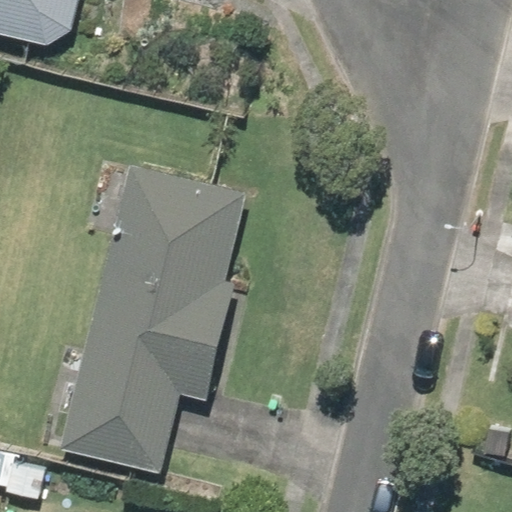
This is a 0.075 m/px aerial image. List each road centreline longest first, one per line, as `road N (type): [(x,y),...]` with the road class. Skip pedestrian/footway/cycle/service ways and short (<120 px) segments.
road 1 (residential): [(360,511),(443,155)]
road 2 (residential): [(443,155),(355,0)]
road 3 (residential): [(482,0),(443,155)]
